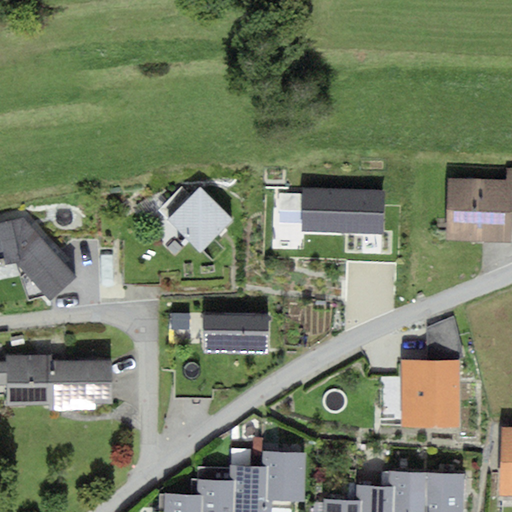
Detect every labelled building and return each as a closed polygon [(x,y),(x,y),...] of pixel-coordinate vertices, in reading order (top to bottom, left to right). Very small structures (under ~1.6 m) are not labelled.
[(506,180),(448,179),(446,240),(511,242),(511,214),(511,213),(511,168),(506,168),(506,180)] [(181,186),(157,211),(200,253),(232,220),(199,187),(190,196),(181,186)] [(384,235),(385,191),(303,189),(303,194),(279,194),(278,213),(302,214),(302,233),(384,235)] [(24,218),(0,223),(0,265),(15,262),(50,300),(76,276),(24,218)] [(123,286),(159,285),(159,249),(122,249),(123,286)] [(189,313),(171,313),(171,329),(189,329),(189,313)] [(267,315),(203,314),(203,353),(266,354),(267,315)] [(453,316),(426,327),(426,360),(460,359),(465,359),(453,316)] [(6,362),(0,362),(0,385),(7,385),(7,406),(49,405),(49,411),(95,410),(95,404),(113,404),(112,361),(52,362),(51,355),(6,356),(6,362)] [(426,360),(400,360),(401,427),(459,427),(460,359),(426,360)] [(511,427),(501,427),(499,495),(502,495),(511,495),(511,427)] [(198,496),(161,495),(160,510),(166,510),(165,511),(298,511),(299,503),(305,503),(306,454),(264,453),(263,467),(230,466),(230,481),(198,480),(198,496)] [(357,501),(324,500),(324,503),(312,503),(311,511),(462,511),(464,475),(390,473),(389,488),(357,486),(357,501)] [(511,511),(511,495),(502,495),(501,511),(511,511)] [(311,511),(312,503),(305,503),(299,503),(298,511),(311,511)]
